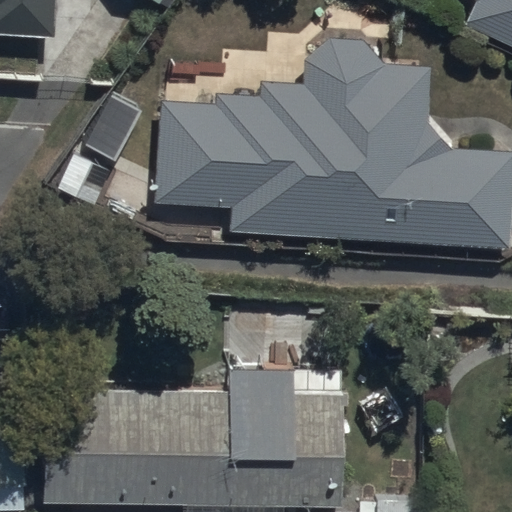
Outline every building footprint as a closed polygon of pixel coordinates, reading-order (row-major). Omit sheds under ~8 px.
[(54,0),(0,0),(0,17),(53,20),(54,0)] [(511,0),(475,0),(469,16),(511,34),(511,0)] [(228,191),(227,216),(508,233),(511,159),(511,141),(449,137),(426,112),(429,56),(379,53),(360,28),(325,27),(302,44),(301,72),(259,71),(258,82),(211,80),(211,89),(158,87),(155,189),(228,191)] [(43,376),(38,489),(183,493),(183,511),(187,511),(278,511),(279,495),(337,496),(341,359),(225,355),(225,381),(43,376)] [(22,389),(0,389),(0,476),(24,476),(22,389)]
